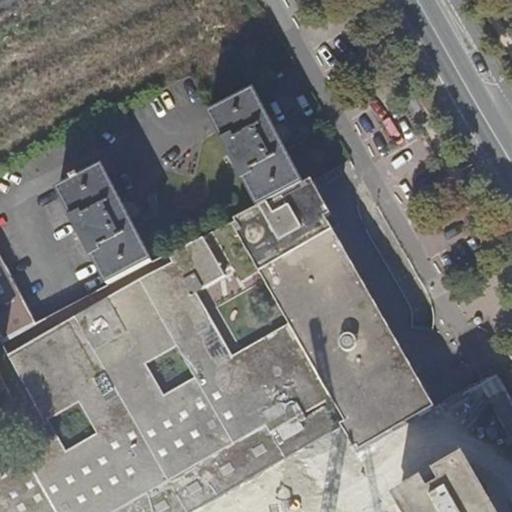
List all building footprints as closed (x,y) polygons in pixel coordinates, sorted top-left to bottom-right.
[(236,160),(262,208),(305,185),(256,89),(211,113),(236,160)] [(60,190),(111,286),(155,263),(104,167),(60,190)] [(333,215),(314,180),(306,184),(305,185),(262,208),(155,263),(111,286),(94,295),(46,319),(39,323),(4,341),(55,436),(30,449),(0,465),(0,511),(194,511),(344,426),(357,450),(420,412),(421,414),(435,406),(406,355),(379,306),(359,272),(341,239),(329,217),(333,215)] [(39,323),(0,248),(0,339),(46,425),(24,437),(30,449),(55,436),(4,341),(39,323)] [(420,412),(357,450),(358,452),(421,414),(420,412)] [(493,511),(462,458),(450,465),(399,494),(409,511),(493,511)]
